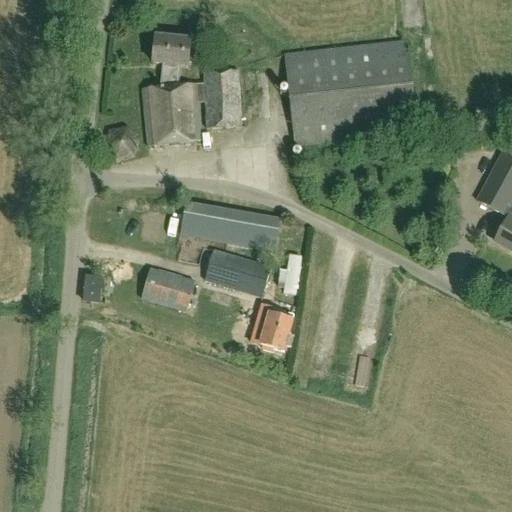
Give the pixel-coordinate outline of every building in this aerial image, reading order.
[(331,29),(331,2),(242,0),(242,27),(331,29)] [(241,129),(238,73),(203,75),(204,85),(176,86),(179,67),(188,68),(191,41),(157,37),(154,64),(164,65),(161,88),(143,90),(150,148),(202,142),(198,104),(205,104),(206,131),(241,129)] [(284,56),(295,147),(417,133),(406,42),(284,56)] [(245,67),(246,99),(264,99),(263,66),(245,67)] [(116,164),(134,160),(140,141),(124,129),(105,132),(103,150),(116,164)] [(445,177),(443,149),(384,154),(386,182),(415,180),(416,194),(447,191),(445,177)] [(511,156),(504,152),(477,202),(508,219),(496,243),(511,251),(511,208),(510,208),(511,205),(511,156)] [(273,209),(182,194),(177,227),(268,242),(273,209)] [(270,269),(214,252),(205,282),(262,298),(270,269)] [(195,284),(150,271),(141,300),(186,314),(195,284)] [(99,305),(101,280),(86,279),(84,303),(99,305)] [(312,322),(305,363),(323,366),(334,304),(331,303),(328,325),(312,322)] [(348,362),(370,366),(381,310),(359,305),(348,362)] [(270,315),(262,346),(284,352),(293,316),(283,314),(282,318),(270,315)] [(367,383),(367,372),(345,371),(344,382),(367,383)]
